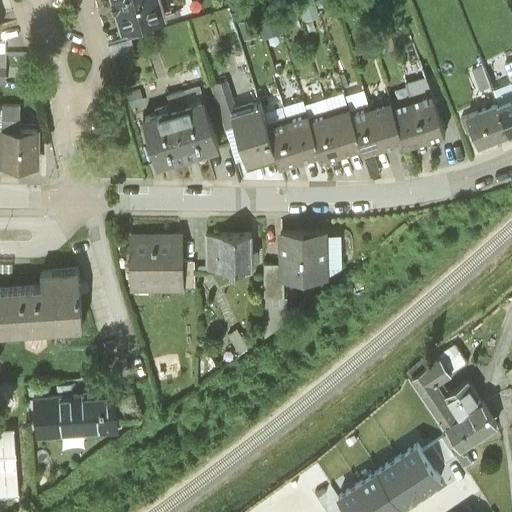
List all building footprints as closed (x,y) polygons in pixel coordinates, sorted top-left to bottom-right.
[(163,12),(159,0),(116,0),(124,24),(163,12)] [(12,55),(0,54),(0,83),(10,84),(12,55)] [(484,60),(472,64),(479,82),(490,78),(484,60)] [(431,89),(411,95),(424,138),(445,131),(431,89)] [(404,144),(424,138),(411,95),(391,102),(403,140),(404,144)] [(383,146),(403,140),(391,102),(390,96),(370,102),(383,146)] [(511,97),(498,103),(509,131),(511,129),(511,97)] [(204,99),(145,118),(159,163),(219,144),(204,99)] [(248,162),(277,153),(267,122),(260,99),(230,109),(248,162)] [(38,128),(21,128),(21,102),(4,103),(3,164),(39,163),(38,128)] [(363,151),(383,146),(370,102),(350,108),(361,146),(363,151)] [(342,152),(361,146),(350,108),(348,103),(329,109),(342,152)] [(478,143),(509,131),(498,103),(460,119),(465,130),(472,127),(478,143)] [(322,158),(342,152),(329,109),(309,115),(320,153),(322,158)] [(301,158),(320,153),(309,115),(307,110),(288,116),(301,158)] [(281,165),(301,158),(288,116),(267,122),(277,153),(281,165)] [(325,230),(282,231),(283,265),(283,277),(326,276),(326,268),(325,237),(325,230)] [(181,234),(134,235),(135,288),(183,287),(182,262),(181,234)] [(249,234),(211,235),(212,269),(248,268),(248,262),(253,261),(253,251),(249,251),(249,234)] [(339,237),(325,237),(326,268),(340,267),(339,237)] [(195,262),(182,262),(183,287),(196,287),(195,262)] [(283,277),(283,265),(267,265),(268,297),(284,297),(283,277)] [(0,329),(83,323),(79,269),(41,271),(41,285),(0,287),(0,329)] [(438,358),(440,361),(450,376),(466,365),(454,348),(438,358)] [(426,371),(430,368),(423,361),(408,375),(413,381),(427,372),(426,371)] [(413,381),(439,420),(453,411),(445,399),(436,387),(451,378),(450,376),(440,361),(430,368),(426,371),(427,372),(413,381)] [(467,385),(445,399),(453,411),(439,420),(446,430),(447,429),(481,407),(467,385)] [(119,390),(86,392),(89,428),(122,426),(119,390)] [(86,392),(35,396),(38,432),(89,428),(86,392)] [(482,406),(481,407),(447,429),(448,432),(461,451),(496,428),(482,406)] [(0,493),(21,492),(15,426),(0,426),(0,493)] [(461,451),(448,432),(444,434),(465,468),(472,464),(467,455),(464,457),(461,451)] [(354,435),(345,440),(349,446),(358,440),(354,435)] [(456,456),(443,436),(432,444),(444,464),(456,456)] [(397,455),(421,493),(440,481),(433,471),(421,451),(416,443),(397,455)] [(444,464),(432,444),(421,451),(433,471),(444,464)] [(377,468),(401,505),(421,493),(397,455),(377,468)] [(357,481),(377,511),(391,511),(401,505),(377,468),(357,481)] [(337,494),(349,511),(377,511),(357,481),(337,494)]
